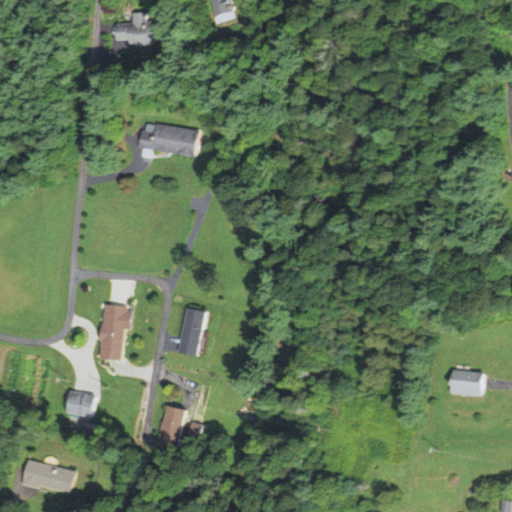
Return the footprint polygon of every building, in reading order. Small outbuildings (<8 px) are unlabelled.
[(217,0),(224,17),(242,11),(237,0),(217,0)] [(120,24),(121,39),(134,38),(135,42),(142,41),(142,45),(170,41),(167,19),(151,21),(150,12),(136,14),(138,22),(120,24)] [(146,131),(143,146),(201,156),(205,132),(160,124),(158,133),(146,131)] [(109,305),(105,357),(127,359),(130,327),(136,328),(138,312),(131,312),(131,307),(109,305)] [(192,308),(184,351),(205,355),(213,312),(192,308)] [(456,370),(454,391),(483,394),(485,373),(456,370)] [(75,390),(71,412),(97,417),(101,396),(75,390)] [(174,405),(171,421),(169,421),(165,444),(186,448),(193,409),(174,405)] [(198,423),(195,438),(208,440),(210,425),(198,423)] [(13,426),(10,438),(20,440),(22,428),(13,426)] [(33,459),(27,483),(44,487),(44,485),(76,493),(81,471),(33,459)] [(511,511),(511,500),(503,500),(502,511),(511,511)]
